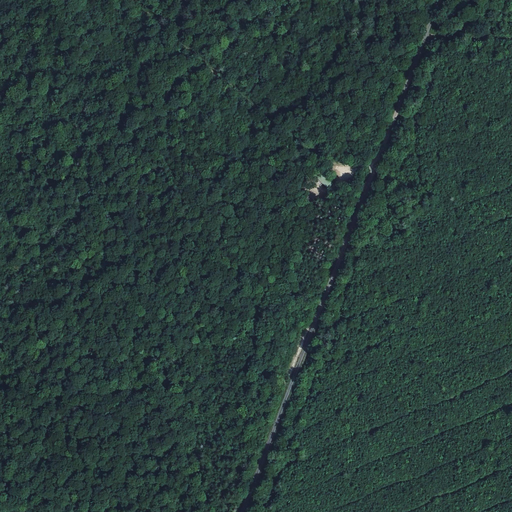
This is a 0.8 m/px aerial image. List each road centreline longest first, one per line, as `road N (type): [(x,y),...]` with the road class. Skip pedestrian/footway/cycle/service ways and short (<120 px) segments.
road 1 (track): [(240,511),(347,229)]
road 2 (track): [(347,229),(426,34)]
